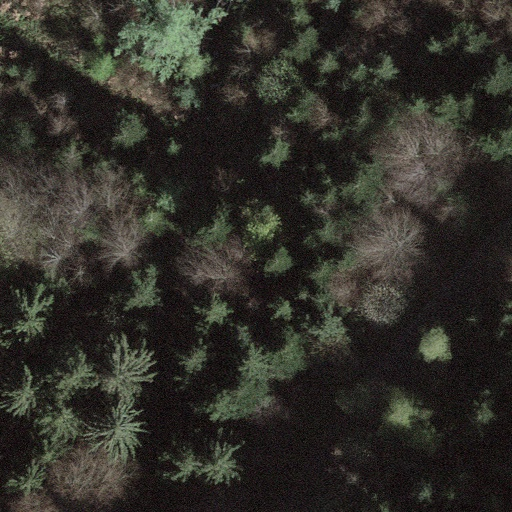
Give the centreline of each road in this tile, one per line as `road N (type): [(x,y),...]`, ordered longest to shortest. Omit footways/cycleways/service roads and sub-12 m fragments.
road 1 (track): [(151,511),(164,394),(206,185),(227,0)]
road 2 (track): [(288,511),(361,387),(447,286),(511,229)]
